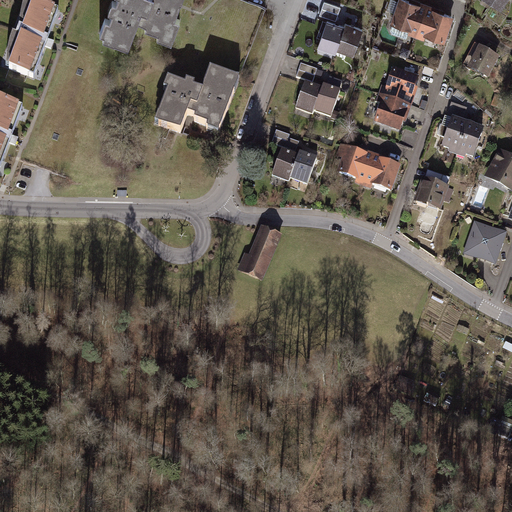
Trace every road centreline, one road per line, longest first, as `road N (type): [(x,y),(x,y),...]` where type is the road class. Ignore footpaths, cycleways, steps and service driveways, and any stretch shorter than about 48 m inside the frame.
road 1 (tertiary): [(511,320),(365,233),(247,219),(216,203)]
road 2 (track): [(280,511),(0,367)]
road 3 (residential): [(216,203),(296,0)]
road 4 (tertiary): [(216,203),(191,211),(0,205)]
